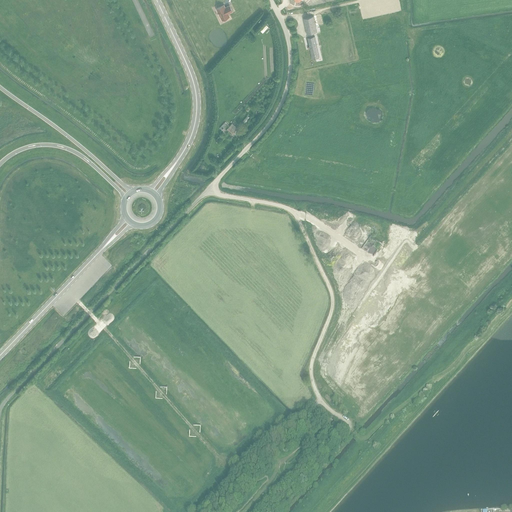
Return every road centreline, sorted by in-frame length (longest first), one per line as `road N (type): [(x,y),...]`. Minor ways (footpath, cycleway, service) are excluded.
road 1 (unclassified): [(0,409),(277,112),(290,58),(271,0)]
road 2 (track): [(320,397),(310,367),(331,294),(301,227)]
road 3 (trunk): [(132,191),(0,86)]
road 4 (track): [(199,511),(272,431),(320,397)]
road 5 (secondary): [(189,141),(197,117),(192,74),(157,0)]
road 6 (trunk): [(0,165),(38,144),(59,146),(99,169),(125,198)]
road 7 (secondary): [(93,259),(0,355)]
